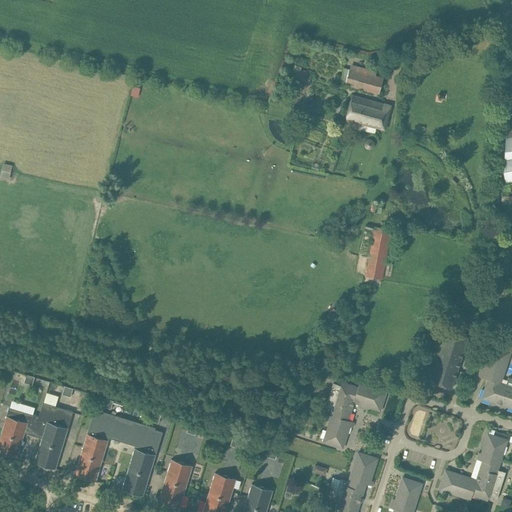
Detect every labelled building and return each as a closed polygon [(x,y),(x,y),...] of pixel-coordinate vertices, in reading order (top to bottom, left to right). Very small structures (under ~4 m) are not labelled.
[(337,64),(336,60),(335,58),(334,56),(332,54),(330,53),(328,53),(326,52),(323,53),(321,53),(318,55),(316,57),(315,59),(314,63),(314,65),(314,68),(316,72),(318,73),(320,74),(322,75),(325,76),(327,76),(330,75),(333,73),(336,69),(337,67),(337,64)] [(383,79),(375,76),(377,71),(351,64),(349,69),(343,68),(339,82),(379,93),(383,79)] [(301,68),(295,66),(291,77),(309,82),(312,73),(301,69),(301,68)] [(384,128),(390,105),(352,95),(344,126),(363,131),(365,123),(384,128)] [(0,176),(9,179),(12,165),(3,163),(0,176)] [(381,279),(385,261),(391,229),(375,226),(365,276),(381,279)] [(511,237),(504,237),(503,255),(511,255),(511,237)] [(445,329),(432,371),(429,381),(451,388),(468,337),(445,329)] [(511,407),(511,386),(501,382),(511,351),(492,345),(485,368),(481,366),(478,376),(488,379),(482,398),(511,407)] [(35,377),(27,374),(24,382),(32,385),(35,377)] [(324,438),(323,441),(343,448),(348,433),(350,433),(352,426),(353,427),(354,422),(348,420),(354,402),(360,404),(359,407),(366,409),(367,406),(369,406),(380,410),(387,391),(360,382),(358,387),(342,382),(341,386),(333,383),(325,410),(333,412),(327,429),(327,431),(325,437),(324,438)] [(73,388),(65,386),(62,394),(71,396),(73,388)] [(113,401),(105,398),(103,406),(111,409),(113,401)] [(39,416),(33,435),(42,438),(34,462),(56,469),(73,411),(65,409),(43,402),(39,416)] [(9,407),(7,415),(0,436),(0,451),(17,457),(25,433),(33,435),(39,416),(9,407)] [(94,411),(87,433),(108,440),(109,438),(135,446),(134,448),(122,489),(143,495),(156,454),(163,432),(155,429),(155,427),(103,411),(102,413),(94,411)] [(161,415),(153,413),(150,420),(159,423),(161,415)] [(284,418),(281,428),(291,431),(294,421),(284,418)] [(197,426),(189,424),(187,432),(195,434),(197,426)] [(87,433),(74,474),(96,481),(108,440),(87,433)] [(489,434),(488,433),(482,453),(479,452),(477,459),(482,461),(476,479),(445,469),(439,489),(471,499),(472,495),(488,500),(489,496),(497,498),(505,472),(498,470),(507,440),(493,435),(489,434)] [(233,437),(230,445),(239,448),(241,440),(233,437)] [(278,451),(270,448),(267,456),(275,458),(278,451)] [(323,448),(321,454),(339,460),(341,453),(323,448)] [(378,458),(358,452),(349,481),(341,478),(332,505),(340,508),(338,511),(356,511),(366,483),(372,485),(374,479),(371,478),(378,458)] [(171,459),(159,500),(180,507),(193,465),(171,459)] [(215,472),(202,511),(225,511),(236,479),(215,472)] [(412,511),(422,483),(403,477),(395,499),(393,498),(390,507),(396,509),(394,511),(412,511)] [(251,483),(242,511),(266,511),(273,490),(251,483)] [(287,486),(284,496),(291,498),(294,488),(287,486)] [(508,508),(511,500),(503,498),(501,505),(508,508)]
